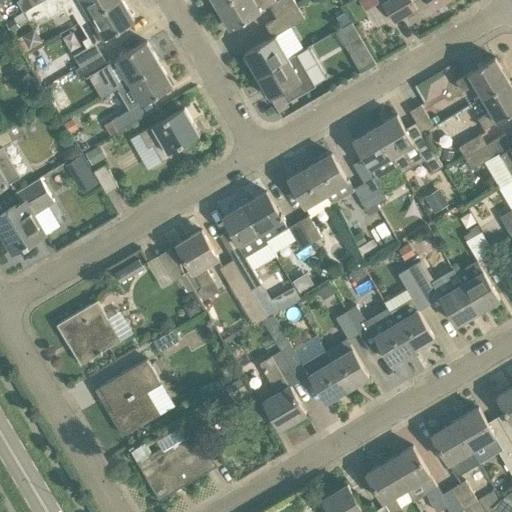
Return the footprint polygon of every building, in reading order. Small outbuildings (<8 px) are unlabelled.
[(25,11),(43,0),(16,0),(23,11),(25,10),(25,11)] [(43,0),(25,11),(30,19),(35,16),(37,19),(46,13),(48,17),(65,8),(68,14),(73,11),(79,23),(80,23),(118,0),(43,0)] [(80,66),(102,54),(95,42),(104,37),(104,38),(135,20),(122,0),(118,0),(80,23),(88,36),(83,39),(87,47),(73,55),(80,66)] [(270,6),(277,18),(298,6),(294,0),(277,0),(276,0),(229,0),(218,7),(231,29),(270,6)] [(378,0),(359,0),(365,11),(380,2),(378,0)] [(390,0),(383,4),(394,22),(417,9),(419,12),(433,3),(435,7),(445,0),(390,0)] [(298,6),(277,18),(265,25),(272,37),(245,53),(258,75),(289,58),(275,35),(305,18),(298,6)] [(20,26),(15,17),(6,22),(11,31),(20,26)] [(352,50),(364,43),(351,22),(340,29),(352,50)] [(147,41),(116,59),(129,81),(160,63),(147,41)] [(289,58),(258,75),(271,98),(281,92),(287,102),(317,85),(298,52),(289,58)] [(102,54),(80,66),(75,69),(81,79),(108,64),(102,54)] [(456,80),(462,91),(475,83),(484,97),(510,82),(495,57),(456,80)] [(118,88),(131,109),(131,110),(134,108),(173,85),(160,63),(129,81),(118,88)] [(479,119),(485,129),(511,112),(511,85),(510,82),(484,97),(492,111),(479,119)] [(48,99),(44,93),(34,100),(38,106),(48,99)] [(471,103),(444,127),(453,137),(480,113),(471,103)] [(416,121),(423,132),(433,125),(421,104),(410,111),(416,121)] [(148,147),(153,144),(162,161),(172,155),(170,151),(200,133),(185,107),(153,125),(153,124),(139,132),(148,147)] [(131,110),(131,109),(105,124),(111,135),(140,118),(134,108),(131,110)] [(418,125),(407,131),(397,114),(376,127),(399,166),(402,172),(425,159),(432,171),(442,165),(423,132),(416,121),(416,122),(418,125)] [(441,122),(436,114),(430,118),(434,125),(441,122)] [(78,127),(73,118),(65,122),(70,132),(78,127)] [(5,144),(13,139),(25,132),(17,119),(5,126),(0,128),(0,187),(8,183),(22,175),(5,144)] [(353,164),(364,182),(377,204),(387,198),(376,179),(399,166),(376,127),(354,140),(364,157),(353,164)] [(465,158),(487,145),(480,133),(458,146),(465,158)] [(500,155),(506,165),(511,175),(511,144),(506,133),(487,145),(465,158),(472,168),(493,156),(495,158),(500,155)] [(92,164),(107,156),(100,145),(86,153),(92,164)] [(454,150),(444,148),(442,158),(452,160),(454,150)] [(347,181),(331,153),(310,165),(326,193),(347,181)] [(82,155),(67,164),(84,192),(99,183),(82,155)] [(119,187),(108,169),(105,163),(93,171),(106,194),(119,187)] [(289,178),(305,206),(326,193),(310,165),(289,178)] [(45,233),(34,213),(54,201),(40,177),(16,192),(22,202),(0,215),(0,226),(13,249),(24,243),(26,245),(45,233)] [(377,204),(364,182),(353,188),(367,210),(377,204)] [(449,204),(439,187),(424,196),(434,212),(449,204)] [(287,227),(282,219),(267,191),(244,204),(267,243),(268,242),(267,239),(287,227)] [(221,237),(233,258),(251,289),(262,283),(246,255),(267,243),(244,204),(225,215),(233,230),(221,237)] [(510,232),(511,231),(511,213),(502,219),(510,232)] [(309,214),(298,221),(311,242),(322,236),(309,214)] [(311,242),(298,221),(288,227),(302,248),(311,242)] [(184,272),(185,273),(195,289),(201,285),(202,286),(214,279),(205,265),(218,257),(202,229),(177,244),(191,267),(184,272)] [(361,231),(353,236),(358,245),(366,240),(361,231)] [(466,239),(479,261),(490,255),(484,247),(489,244),(481,231),(466,239)] [(373,237),(357,246),(364,257),(380,248),(373,237)] [(409,242),(398,248),(405,259),(415,253),(409,242)] [(158,255),(168,273),(173,281),(180,276),(185,273),(184,272),(170,248),(158,255)] [(267,316),(251,289),(233,258),(219,267),(253,324),(267,316)] [(121,282),(144,268),(139,260),(116,273),(121,282)] [(419,261),(409,266),(424,293),(436,287),(434,284),(433,284),(427,274),(419,261)] [(414,299),(424,293),(409,266),(398,273),(407,288),(414,299)] [(456,271),(434,284),(436,287),(457,324),(479,311),(464,285),(456,271)] [(195,289),(185,273),(180,276),(189,292),(195,289)] [(499,299),(484,273),(464,285),(479,311),(499,299)] [(329,284),(318,290),(323,300),(334,294),(329,284)] [(81,364),(99,353),(99,355),(103,352),(102,351),(121,340),(98,300),(57,324),(68,342),(75,339),(87,359),(80,363),(81,364)] [(200,311),(194,300),(189,303),(187,311),(191,317),(200,311)] [(435,337),(413,300),(392,312),(413,349),(435,337)] [(346,310),(359,332),(371,353),(382,346),(392,362),(413,349),(392,312),(386,303),(377,308),(375,312),(378,319),(369,325),(356,304),(346,310)] [(349,338),(359,332),(346,310),(336,316),(349,338)] [(263,320),(281,349),(299,380),(311,374),(327,401),(348,388),(332,361),(325,348),(302,362),(274,314),(263,320)] [(160,351),(181,339),(174,327),(153,340),(160,351)] [(277,392),(264,400),(281,428),(307,412),(290,385),(299,380),(281,349),(259,362),(277,392)] [(369,375),(353,349),(332,361),(348,388),(369,375)] [(162,383),(147,358),(95,388),(123,435),(159,414),(146,392),(162,383)] [(241,379),(227,388),(241,412),(256,404),(241,379)] [(511,387),(497,396),(511,420),(511,387)] [(493,454),(498,451),(501,449),(479,407),(455,420),(472,448),(485,440),(493,454)] [(433,431),(457,475),(468,469),(460,455),(472,448),(455,420),(433,431)] [(162,448),(138,462),(160,499),(161,498),(159,495),(214,462),(216,466),(217,465),(196,431),(164,451),(162,448)] [(463,508),(451,487),(441,493),(414,445),(390,459),(407,487),(418,480),(426,493),(427,493),(437,511),(447,506),(450,511),(464,511),(463,508)] [(368,472),(391,511),(394,511),(403,507),(395,493),(407,487),(390,459),(368,472)] [(463,508),(464,511),(488,511),(494,508),(501,501),(494,490),(477,500),(465,479),(451,487),(463,508)] [(377,511),(371,502),(362,508),(348,484),(323,498),(331,511),(377,511)] [(511,511),(511,500),(506,496),(502,500),(501,501),(494,508),(498,511),(511,511)]
